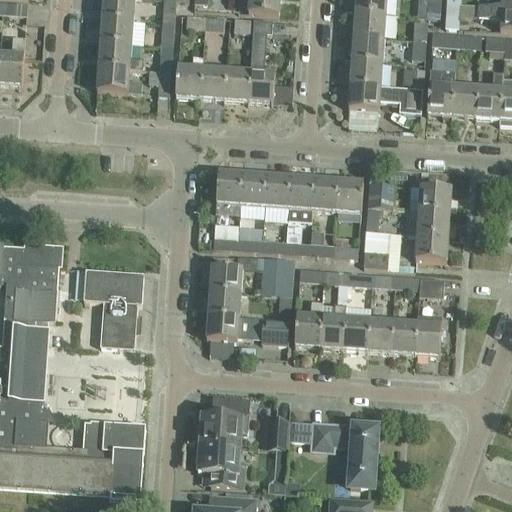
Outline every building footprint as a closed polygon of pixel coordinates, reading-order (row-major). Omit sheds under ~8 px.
[(133,25),(134,1),(112,0),(104,0),(102,23),(133,25)] [(280,0),(249,0),(248,18),(279,20),(280,0)] [(356,0),(356,17),(386,19),(387,0),(356,0)] [(440,17),(441,0),(428,0),(427,16),(440,17)] [(446,0),(446,7),(460,8),(460,0),(446,0)] [(511,0),(501,0),(501,10),(501,11),(511,11),(511,0)] [(165,3),(163,27),(175,28),(176,4),(167,4),(165,3)] [(27,8),(3,6),(2,19),(1,25),(26,27),(27,8)] [(459,32),(460,8),(446,7),(445,31),(459,32)] [(511,11),(501,11),(501,10),(478,9),(477,22),(500,23),(500,36),(511,36),(511,11)] [(356,17),(354,41),(384,43),(386,19),(356,17)] [(186,32),(205,33),(206,20),(187,19),(186,32)] [(206,20),(205,33),(224,35),(225,22),(206,20)] [(253,37),(254,24),(236,22),(234,35),(253,37)] [(102,23),(101,47),(131,49),(133,25),(102,23)] [(254,24),(253,37),(251,75),(249,107),(273,109),(273,107),(293,109),(293,96),(274,94),(275,77),(264,76),(267,38),(272,39),(273,25),(254,24)] [(414,25),(413,45),(426,46),(427,26),(414,25)] [(163,27),(162,52),(173,52),(175,28),(163,27)] [(0,56),(0,88),(22,91),(25,49),(35,50),(36,33),(26,32),(25,43),(1,41),(0,56)] [(457,51),(457,38),(433,36),(432,49),(449,51),(457,51)] [(457,38),(457,51),(481,53),(482,39),(457,38)] [(353,56),(352,64),(383,66),(384,43),(354,41),(346,40),(345,55),(353,56)] [(504,62),(505,42),(486,40),(485,53),(489,54),(488,60),(504,62)] [(426,46),(413,45),(412,63),(424,64),(426,46)] [(130,62),(131,49),(101,47),(99,71),(129,73),(130,73),(142,73),(143,62),(130,62)] [(172,74),(173,52),(162,52),(160,74),(172,74)] [(200,103),(202,72),(203,62),(192,61),(192,71),(178,70),(176,101),(200,103)] [(381,89),(383,66),(352,64),(351,87),(381,89)] [(129,86),(129,73),(99,71),(97,95),(141,98),(142,87),(129,86)] [(202,72),(200,103),(224,105),(227,74),(202,72)] [(404,91),(423,92),(425,74),(405,72),(404,91)] [(172,74),(160,74),(149,73),(148,88),(159,88),(159,100),(170,101),(172,74)] [(452,121),(454,90),(455,75),(430,73),(427,119),(452,121)] [(249,107),(251,75),(227,74),(224,105),(249,107)] [(492,92),(478,91),(476,122),(499,124),(502,93),(501,93),(503,77),(493,77),(492,92)] [(381,89),(351,87),(349,113),(348,133),(376,135),(377,115),(379,115),(380,105),(400,107),(399,117),(421,118),(423,92),(404,91),(403,91),(403,92),(381,91),(381,89)] [(454,90),(452,121),(476,122),(478,91),(454,90)] [(511,93),(502,93),(499,124),(511,124),(511,93)] [(410,214),(450,217),(452,193),(447,193),(448,177),(422,175),(421,179),(429,179),(428,191),(412,190),(410,214)] [(216,208),(241,209),(243,178),(219,177),(216,208)] [(267,180),(243,178),(241,209),(265,211),(267,180)] [(291,182),(267,180),(265,211),(289,213),(291,182)] [(315,183),(291,182),(289,213),(288,225),(312,227),(313,214),(313,215),(315,183)] [(313,215),(337,216),(339,185),(315,183),(313,215)] [(363,187),(339,185),(337,216),(361,218),(363,187)] [(368,212),(378,213),(393,215),(407,215),(407,211),(393,210),(395,189),(380,188),(370,187),(368,212)] [(378,213),(368,212),(366,236),(377,237),(378,213)] [(405,238),(417,239),(448,241),(450,217),(410,214),(410,215),(407,215),(405,238)] [(240,222),(239,230),(238,255),(262,257),(263,245),(264,223),(240,222)] [(238,255),(239,230),(216,228),(215,253),(238,255)] [(286,258),(310,260),(310,248),(301,248),(302,232),(288,231),(286,247),(286,258)] [(366,236),(365,257),(389,259),(389,257),(390,238),(377,237),(366,236)] [(448,241),(417,239),(416,264),(447,266),(448,241)] [(336,242),(335,250),(347,251),(348,242),(336,242)] [(263,245),(262,257),(286,258),(286,247),(263,245)] [(310,248),(310,260),(334,261),(335,250),(324,249),(310,248)] [(3,344),(48,348),(49,334),(46,333),(47,326),(55,327),(58,290),(59,270),(57,270),(58,259),(63,259),(63,257),(62,255),(61,252),(59,251),(57,250),(54,249),(52,250),(50,251),(48,253),(0,249),(0,290),(1,291),(1,288),(7,289),(3,344)] [(335,250),(334,261),(358,263),(358,252),(347,251),(335,250)] [(365,260),(364,272),(386,274),(387,274),(389,259),(365,257),(365,260)] [(264,275),(294,277),(295,265),(265,263),(256,262),(255,275),(264,275)] [(210,296),(239,298),(241,273),(232,272),(212,271),(210,296)] [(299,286),(324,287),(325,276),(299,274),(299,286)] [(262,300),(280,301),(292,302),(294,277),(264,275),(262,300)] [(100,351),(114,352),(134,354),(138,310),(142,310),(144,280),(86,276),(84,306),(103,308),(100,351)] [(348,278),(325,276),(324,287),(339,289),(337,310),(335,309),(334,323),(322,322),(319,352),(343,354),(345,323),(346,310),(347,289),(348,278)] [(373,280),(348,278),(347,289),(372,291),(373,280)] [(396,282),(373,280),(372,291),(396,293),(396,282)] [(396,293),(420,295),(421,283),(396,282),(396,293)] [(445,285),(421,283),(420,295),(419,301),(443,303),(443,296),(444,297),(445,285)] [(210,296),(208,319),(237,321),(239,298),(210,296)] [(280,301),(278,325),(290,326),(292,302),(280,301)] [(295,350),(319,352),(322,322),(322,307),(311,307),(310,321),(297,320),(295,350)] [(237,321),(208,319),(207,344),(238,346),(238,342),(254,344),(255,323),(237,321)] [(418,328),(417,328),(415,359),(439,361),(442,321),(418,319),(418,328)] [(290,326),(278,325),(263,323),(262,348),(289,349),(290,326)] [(343,354),(367,355),(370,325),(345,323),(343,354)] [(367,355),(390,357),(393,327),(370,325),(367,355)] [(417,328),(393,327),(390,357),(415,359),(417,328)] [(44,406),(48,348),(3,344),(3,350),(0,349),(0,491),(141,501),(146,431),(84,426),(82,453),(46,451),(48,426),(54,426),(49,414),(41,413),(41,406),(44,406)] [(202,420),(200,448),(240,451),(242,438),(248,438),(250,405),(213,402),(212,421),(202,420)] [(287,455),(288,446),(289,428),(289,427),(269,425),(267,453),(287,455)] [(314,429),(289,428),(288,446),(313,447),(312,454),(324,455),(324,449),(353,451),(350,491),(372,493),(376,433),(314,428),(314,429)] [(239,467),(240,451),(200,448),(198,476),(211,477),(210,489),(230,491),(244,492),(245,467),(239,467)] [(277,455),(276,471),(286,472),(287,456),(277,455)] [(254,511),(255,504),(223,502),(222,511),(254,511)] [(370,511),(371,506),(331,503),(330,511),(370,511)]
